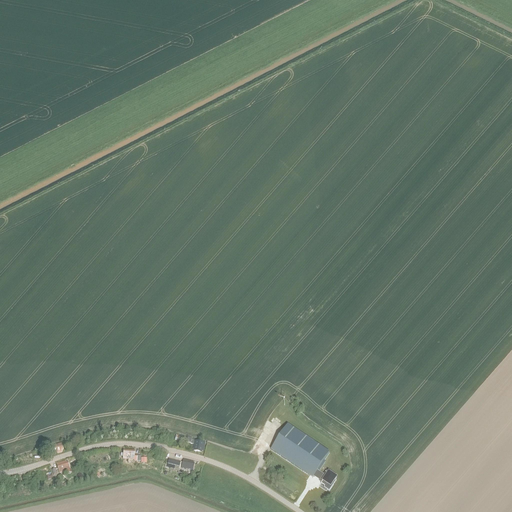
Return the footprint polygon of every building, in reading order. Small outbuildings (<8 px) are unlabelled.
[(288,426),(271,451),(313,478),(313,477),(314,477),(315,477),(317,474),(318,472),(317,471),(318,470),(319,471),(326,462),(324,461),(329,453),(288,426)] [(187,439),(186,443),(190,444),(193,445),(192,449),(194,450),(193,451),(201,453),(201,451),(203,451),(205,444),(194,441),(192,440),(192,439),(187,438),(187,439)] [(61,450),(63,450),(61,444),(50,447),(52,455),(62,452),(61,450)] [(121,454),(121,457),(123,457),(123,460),(128,460),(128,463),(132,464),(132,460),(134,460),(134,462),(137,462),(140,462),(141,456),(137,456),(134,455),(135,451),(123,450),(123,454),(121,454)] [(169,459),(167,468),(174,469),(175,466),(179,467),(180,462),(169,459)] [(193,471),(195,464),(193,464),(194,462),(184,460),(182,468),(193,471)] [(56,464),(59,473),(66,471),(67,475),(71,473),(68,462),(66,463),(66,461),(56,464)] [(326,471),(320,482),(322,483),(321,484),(325,487),(324,488),(329,492),(331,489),(331,488),(337,478),(328,472),(326,471)]
